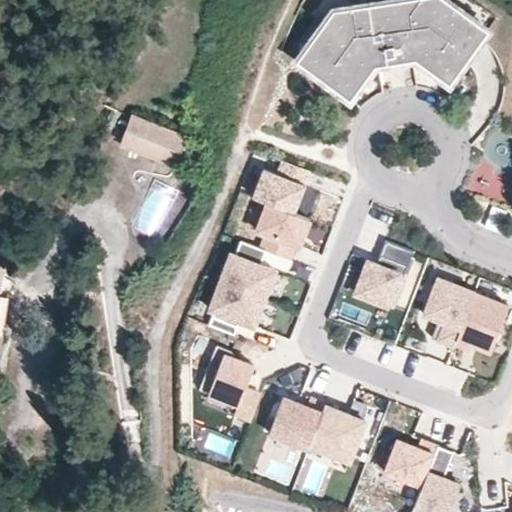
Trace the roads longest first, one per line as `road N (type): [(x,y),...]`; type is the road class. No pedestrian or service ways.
road 1 (unclassified): [(243,156),(162,318),(151,376),(151,511)]
road 2 (residential): [(430,182),(447,162),(448,135),(431,114),(405,109),(381,122),(374,160),(390,181),(417,186)]
road 3 (residential): [(511,263),(472,248),(447,220),(430,182)]
